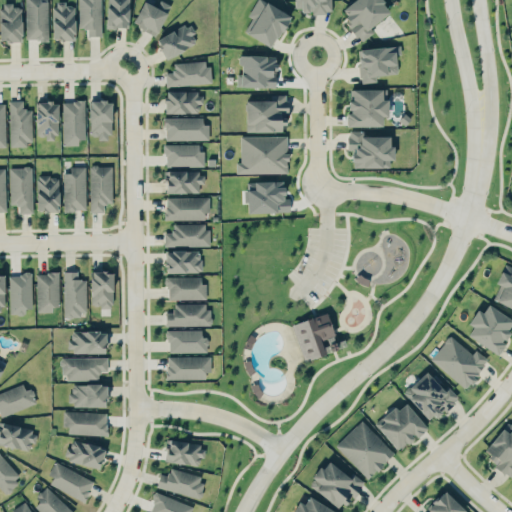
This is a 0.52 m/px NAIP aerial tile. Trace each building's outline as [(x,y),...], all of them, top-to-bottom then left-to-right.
[(48,40),(47,0),(25,0),(26,40),(48,40)] [(77,0),(79,28),(87,28),(87,36),(102,36),(100,0),(77,0)] [(128,28),(128,0),(107,0),(107,27),(128,28)] [(171,5),(161,0),(159,0),(157,4),(150,0),(143,0),(132,23),(155,35),(171,5)] [(256,0),(248,16),(255,20),(247,34),(272,48),(290,15),(262,0),(256,0)] [(293,0),(294,7),(301,7),(301,13),(331,12),(331,0),(293,0)] [(353,0),(339,12),(362,41),(373,31),(370,27),(389,11),(380,0),(353,0)] [(0,35),(0,41),(22,40),(21,6),(13,7),(12,2),(0,2),(0,35)] [(75,39),(74,3),(53,3),(53,39),(75,39)] [(164,58),(197,44),(189,24),(156,37),(164,58)] [(358,48),(360,83),(376,82),(376,74),(397,73),(397,54),(400,54),(399,46),(358,48)] [(275,87),(276,56),(241,55),(240,86),(275,87)] [(166,86),(210,82),(208,60),(172,63),(173,72),(165,73),(166,86)] [(345,126),(382,126),(382,116),(387,116),(387,88),(350,89),(350,113),(345,113),(345,126)] [(165,91),(164,112),(201,113),(201,92),(165,91)] [(271,100),(245,100),(246,132),(281,131),(281,124),(287,124),(286,94),(270,95),(271,100)] [(32,144),(31,108),(23,109),(23,100),(9,100),(10,145),(32,144)] [(85,100),(62,101),(63,145),(78,145),(78,139),(85,139),(85,100)] [(111,101),(90,100),(89,137),(110,138),(111,101)] [(36,138),(58,138),(57,102),(36,102),(36,138)] [(202,117),(164,117),(164,140),(208,139),(208,124),(202,124),(202,117)] [(391,167),(391,146),(389,146),(389,136),(364,136),(364,131),(347,131),(347,149),(352,149),(352,167),(391,167)] [(236,173),(287,172),(287,135),(240,136),(240,162),(235,162),(236,173)] [(198,144),(164,143),(164,166),(204,166),(204,151),(198,150),(198,144)] [(111,165),(89,166),(90,212),(104,212),(103,202),(112,202),(111,165)] [(9,167),(10,205),(18,205),(18,213),(32,213),(31,166),(9,167)] [(85,166),(70,166),(70,173),(62,173),(63,211),(86,210),(85,166)] [(166,192),(199,192),(199,183),(204,183),(203,171),(166,171),(166,192)] [(59,210),(58,175),(36,176),(37,211),(59,210)] [(283,180),(246,181),(247,213),(289,211),(289,198),(284,198),(283,180)] [(165,220),(207,219),(207,197),(165,197),(165,220)] [(208,245),(207,223),(172,224),(172,232),(164,232),(164,246),(208,245)] [(166,251),(166,272),(200,272),(200,250),(166,251)] [(511,267),(504,264),(495,283),(503,286),(496,301),(511,308),(511,267)] [(87,315),(86,279),(77,279),(77,270),(62,271),(64,316),(87,315)] [(113,306),(112,271),(90,272),(91,307),(113,306)] [(59,310),(59,272),(36,273),(36,310),(59,310)] [(32,308),(31,273),(8,274),(10,314),(25,314),(25,308),(32,308)] [(166,299),(204,299),(204,276),(166,277),(166,299)] [(209,325),(209,303),(174,303),(174,311),(165,311),(165,325),(209,325)] [(495,354),(511,329),(511,320),(488,304),(482,313),(477,309),(468,323),(473,327),(467,335),(495,354)] [(167,352),(205,352),(205,329),(167,330),(167,352)] [(105,330),(71,331),(71,339),(67,339),(67,352),(106,352),(105,330)] [(430,360),(466,388),(488,360),(475,349),(472,353),(449,335),(430,360)] [(166,357),(166,379),(209,378),(209,356),(166,357)] [(62,357),(62,379),(98,379),(98,371),(107,371),(107,357),(62,357)] [(447,385),(442,389),(426,371),(403,392),(430,422),(458,397),(447,385)] [(0,417),(34,403),(26,381),(0,392),(0,417)] [(69,384),(70,406),(106,405),(105,383),(69,384)] [(426,429),(405,402),(397,409),(395,408),(375,424),(397,450),(415,435),(416,437),(426,429)] [(107,412),(63,411),(62,426),(68,426),(67,434),(106,435),(107,412)] [(335,444),(367,479),(394,454),(361,419),(335,444)] [(511,424),(508,421),(482,454),(510,476),(511,473),(511,424)] [(0,424),(0,443),(31,451),(35,431),(1,422),(0,424)] [(103,446),(71,441),(70,447),(66,447),(64,460),(100,466),(103,446)] [(201,465),(203,444),(168,441),(166,461),(201,465)] [(21,478),(0,454),(0,487),(5,492),(21,478)] [(348,476),(326,460),(307,485),(342,509),(363,481),(351,472),(348,476)] [(46,483),(84,500),(94,480),(56,462),(46,483)] [(198,497),(204,476),(169,467),(167,475),(159,473),(156,487),(198,497)] [(34,506),(40,511),(73,511),(45,486),(35,496),(40,500),(34,506)] [(190,511),(193,507),(155,490),(150,501),(153,503),(149,511),(190,511)] [(424,511),(466,511),(445,491),(424,511)] [(338,511),(307,497),(304,504),(297,501),(291,511),(338,511)] [(31,511),(25,501),(7,511),(6,511),(31,511)]
